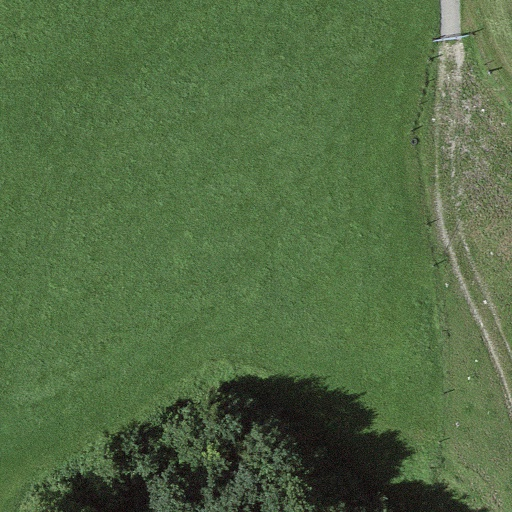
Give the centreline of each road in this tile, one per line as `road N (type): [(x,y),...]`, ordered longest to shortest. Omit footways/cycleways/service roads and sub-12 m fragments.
road 1 (track): [(511,251),(432,185),(0,135)]
road 2 (track): [(450,0),(453,222),(511,386)]
